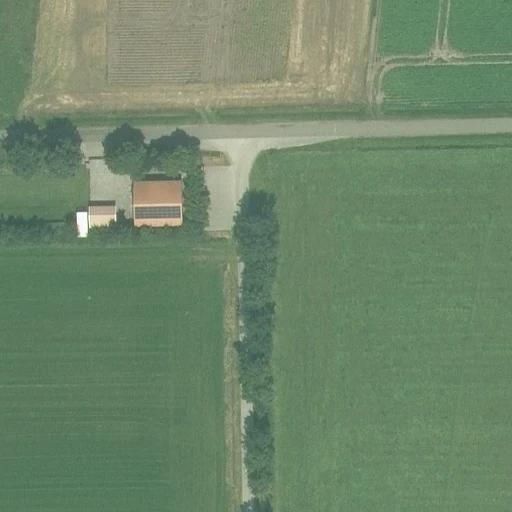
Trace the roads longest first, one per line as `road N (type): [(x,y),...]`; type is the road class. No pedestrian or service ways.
road 1 (unclassified): [(247,511),(240,132)]
road 2 (unclassified): [(240,132),(511,125)]
road 3 (unclassified): [(240,132),(0,139)]
